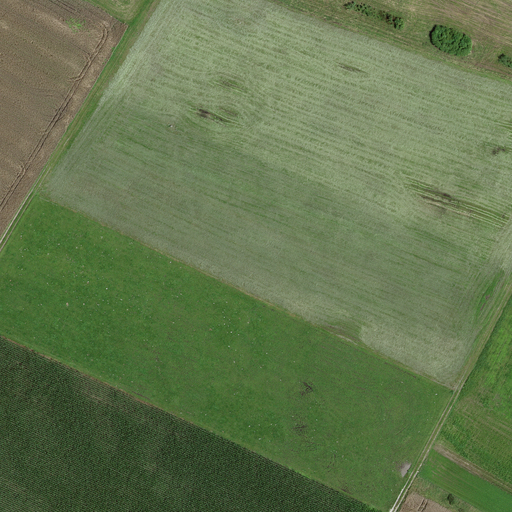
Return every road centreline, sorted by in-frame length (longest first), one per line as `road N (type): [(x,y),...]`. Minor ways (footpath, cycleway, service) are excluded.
road 1 (track): [(511,288),(394,511)]
road 2 (track): [(72,127),(151,0)]
road 3 (track): [(72,127),(0,248)]
